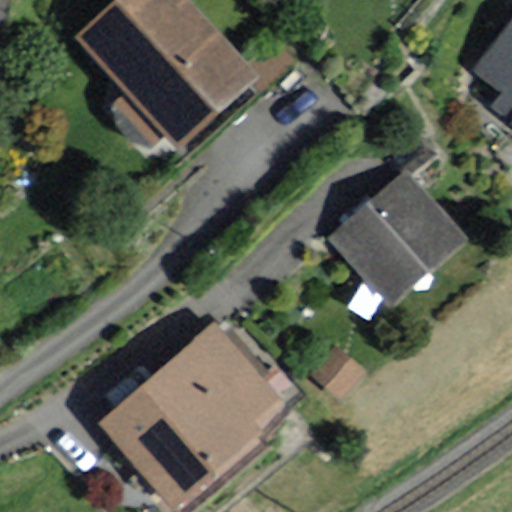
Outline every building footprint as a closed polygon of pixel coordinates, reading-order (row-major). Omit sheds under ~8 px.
[(244,59),(188,0),(114,0),(73,39),(123,93),(110,104),(152,149),(172,130),(192,152),(287,64),(264,39),(244,59)] [(511,23),(476,69),(511,97),(511,118),(511,119),(511,23)] [(466,238),(405,171),(331,237),(392,304),(466,238)] [(283,408),(212,326),(100,423),(178,511),(191,511),(274,440),(262,426),(283,408)] [(369,373),(335,348),(313,376),(348,402),(369,373)]
